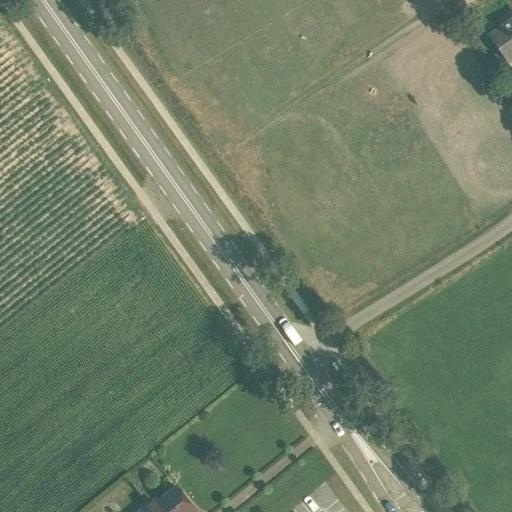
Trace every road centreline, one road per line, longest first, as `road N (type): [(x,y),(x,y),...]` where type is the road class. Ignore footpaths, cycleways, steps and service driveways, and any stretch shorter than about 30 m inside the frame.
road 1 (secondary): [(345,423),(43,0)]
road 2 (secondary): [(429,511),(345,423)]
